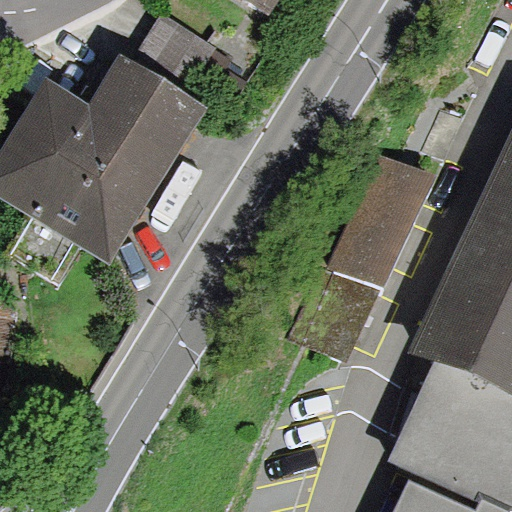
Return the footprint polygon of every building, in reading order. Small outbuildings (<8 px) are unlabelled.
[(246,0),(264,10),(270,0),(246,0)] [(222,58),(156,19),(134,55),(201,95),(222,58)] [(197,104),(117,58),(90,106),(44,79),(0,156),(0,197),(109,259),(197,104)] [(426,177),(378,156),(329,272),(377,293),(426,177)] [(511,511),(511,163),(437,330),(424,360),(441,367),(419,408),(388,473),(412,484),(399,511),(511,511)] [(340,361),(367,301),(334,286),(307,346),(340,361)]
